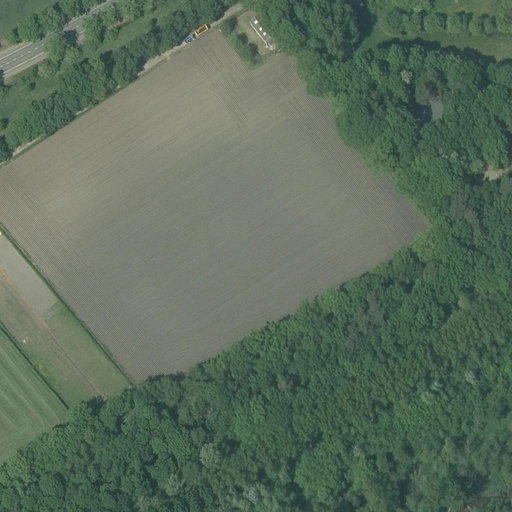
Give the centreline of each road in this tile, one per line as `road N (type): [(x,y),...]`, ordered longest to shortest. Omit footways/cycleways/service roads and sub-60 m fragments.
road 1 (track): [(242,0),(0,155)]
road 2 (primary): [(122,0),(0,67)]
road 3 (unclassified): [(396,73),(351,71),(295,0)]
